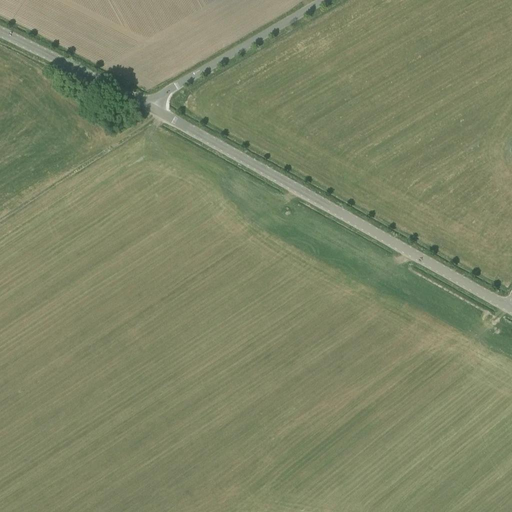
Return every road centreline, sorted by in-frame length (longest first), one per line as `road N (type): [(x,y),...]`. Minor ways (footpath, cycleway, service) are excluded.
road 1 (tertiary): [(511,312),(146,106)]
road 2 (unclassified): [(146,106),(325,0)]
road 3 (tertiary): [(146,106),(0,34)]
